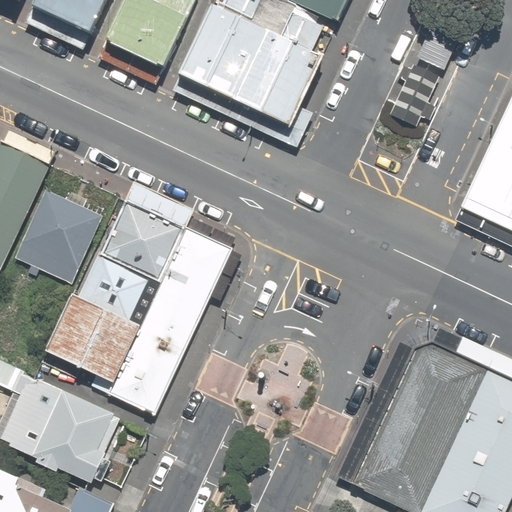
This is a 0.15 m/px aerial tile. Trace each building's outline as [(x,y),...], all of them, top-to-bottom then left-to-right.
[(3,0),(3,2),(68,31),(81,0),(3,0)] [(91,0),(76,36),(139,64),(167,0),(91,0)] [(189,0),(179,0),(148,69),(263,121),(296,48),(189,0)] [(320,0),(249,0),(309,26),(320,0)] [(407,82),(391,115),(417,127),(421,117),(429,121),(435,107),(427,103),(440,76),(414,64),(412,70),(404,66),(398,78),(407,82)] [(511,110),(460,219),(511,244),(511,110)] [(0,209),(22,161),(0,150),(0,209)] [(102,209),(45,184),(8,264),(65,290),(102,209)] [(176,217),(127,196),(84,291),(134,313),(176,217)] [(232,247),(181,223),(106,389),(157,412),(232,247)] [(43,344),(109,372),(134,313),(84,291),(69,285),(43,344)] [(475,511),(511,431),(511,395),(399,345),(330,500),(357,511),(475,511)] [(0,361),(0,391),(10,396),(0,418),(0,446),(86,487),(118,418),(0,361)] [(511,511),(511,454),(486,511),(511,511)] [(70,502),(0,470),(0,511),(109,511),(113,502),(77,486),(70,502)]
